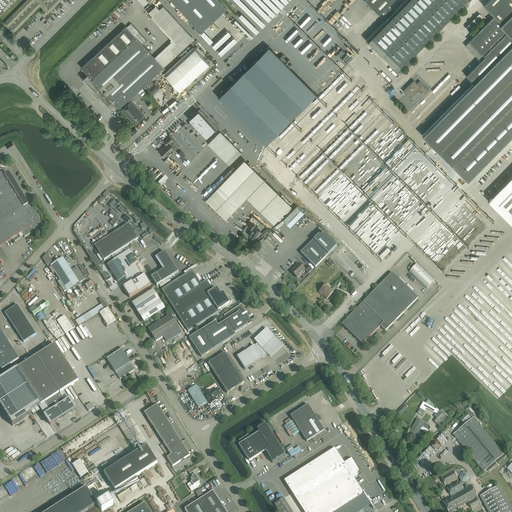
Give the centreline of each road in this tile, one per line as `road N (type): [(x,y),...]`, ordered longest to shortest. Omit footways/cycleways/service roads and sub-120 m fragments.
road 1 (tertiary): [(314,336),(261,281),(117,170)]
road 2 (unknown): [(94,150),(110,122),(70,67),(128,15),(159,41)]
road 3 (tertiary): [(425,511),(324,350)]
road 4 (unclassified): [(6,469),(158,376)]
road 5 (unclassified): [(158,376),(62,228)]
road 6 (unclassified): [(196,433),(324,350)]
road 7 (tertiary): [(117,170),(10,72)]
